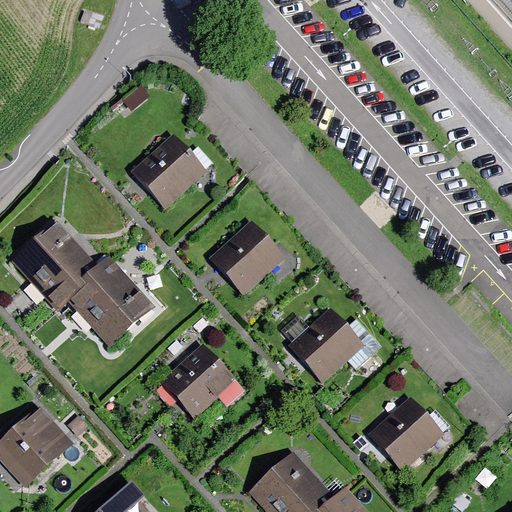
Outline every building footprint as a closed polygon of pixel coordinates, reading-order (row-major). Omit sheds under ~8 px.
[(201,172),(168,139),(131,177),(164,210),(201,172)] [(54,222),(7,265),(51,312),(63,301),(98,268),(54,222)] [(284,260),(250,223),(210,260),(244,296),(284,260)] [(98,268),(63,301),(109,350),(155,307),(109,258),(98,268)] [(327,315),(291,348),(323,381),(357,347),(327,315)] [(195,342),(149,387),(185,424),(211,399),(222,410),(243,390),(195,342)] [(437,436),(409,400),(371,434),(403,470),(437,436)] [(37,409),(0,441),(0,457),(28,489),(73,451),(37,409)] [(288,457),(245,499),(257,511),(314,511),(330,498),(288,457)] [(330,498),(314,511),(362,511),(341,488),(330,498)] [(143,511),(133,501),(121,511),(143,511)]
